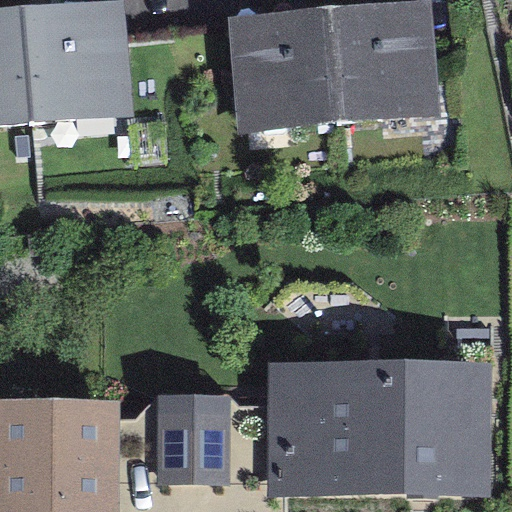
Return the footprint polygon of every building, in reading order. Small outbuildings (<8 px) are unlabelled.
[(338,116),(428,108),(420,18),(330,26),(338,116)] [(28,114),(119,107),(113,20),(21,27),(28,114)] [(248,123),(338,116),(330,26),(240,33),(248,123)] [(0,115),(28,114),(21,27),(0,28),(0,115)] [(478,380),(280,379),(279,488),(478,489),(478,380)] [(163,466),(237,467),(237,382),(164,382),(163,466)] [(107,511),(108,416),(0,416),(0,511),(107,511)]
